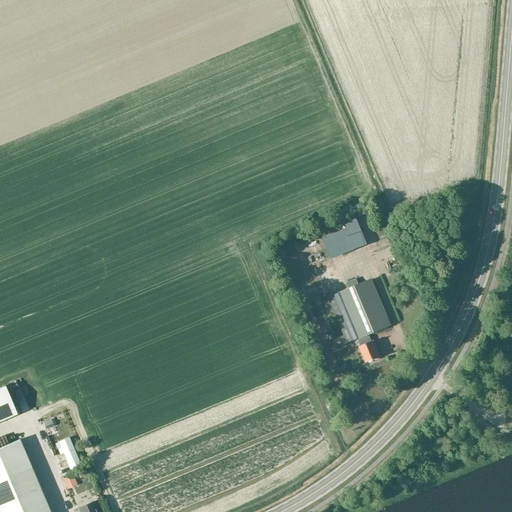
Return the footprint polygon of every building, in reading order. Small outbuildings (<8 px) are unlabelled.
[(356,217),(343,223),(346,229),(355,250),(367,245),(358,224),(356,217)] [(373,279),(359,285),(356,278),(346,282),(348,289),(329,297),(348,343),(359,338),(362,345),(360,346),(363,354),(363,353),(367,362),(380,356),(374,340),(372,341),(369,334),(391,325),(373,279)] [(5,386),(0,388),(0,421),(17,414),(5,386)] [(51,419),(43,422),(46,428),(53,425),(51,419)] [(68,438),(58,442),(69,470),(80,465),(68,438)] [(50,511),(20,439),(0,447),(0,511),(50,511)] [(76,482),(73,475),(64,479),(67,486),(76,482)] [(79,508),(81,511),(98,511),(94,501),(79,508)]
